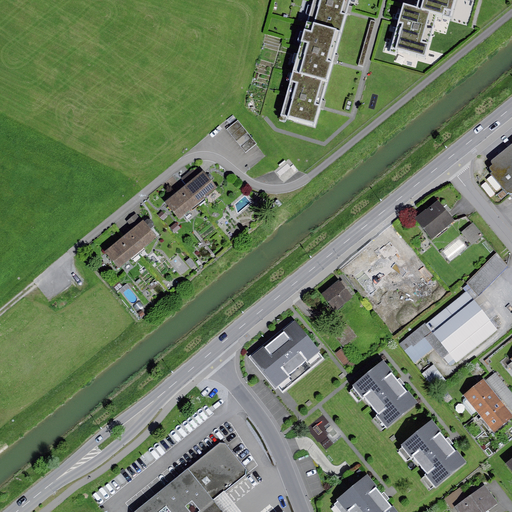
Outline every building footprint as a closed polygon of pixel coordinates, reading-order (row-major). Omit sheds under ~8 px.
[(350,0),(313,0),(307,22),(342,31),(348,11),(350,0)] [(455,0),(418,0),(416,7),(438,13),(451,17),(455,0)] [(416,7),(403,4),(398,22),(392,47),(426,56),(438,13),(416,7)] [(372,20),(358,65),(363,66),(376,21),(372,20)] [(334,62),(342,31),(307,22),(294,72),(327,81),(334,62)] [(327,81),(294,72),(292,76),(282,114),(315,124),(320,107),(327,81)] [(238,121),(227,129),(246,152),(257,144),(238,121)] [(492,172),(490,174),(507,193),(509,191),(510,193),(511,192),(511,144),(491,160),(491,162),(493,165),(490,167),(490,168),(490,170),(492,172)] [(181,178),(186,185),(202,171),(199,168),(193,170),(181,178)] [(186,185),(185,186),(199,203),(217,188),(203,171),(202,171),(186,185)] [(185,186),(165,202),(180,219),(199,203),(185,186)] [(438,200),(416,218),(432,239),(455,220),(438,200)] [(162,211),(158,215),(163,220),(167,216),(162,211)] [(133,229),(124,236),(137,253),(156,237),(150,229),(153,227),(154,223),(151,220),(147,219),(144,221),(144,220),(143,221),(137,213),(126,221),(133,229)] [(176,223),(171,228),(175,233),(180,229),(176,223)] [(473,223),(462,232),(472,245),(483,235),(473,223)] [(124,236),(105,251),(119,268),(137,253),(124,236)] [(365,265),(356,272),(369,288),(370,287),(371,290),(374,291),(376,292),(378,292),(381,292),(383,291),(384,290),(382,286),(383,285),(384,283),(384,281),(384,279),(391,273),(392,274),(408,261),(390,239),(373,252),(375,255),(364,263),(365,265)] [(497,253),(467,283),(480,296),(509,266),(497,253)] [(190,258),(186,262),(191,269),(196,265),(190,258)] [(339,280),(322,294),(336,311),(353,297),(339,280)] [(117,290),(123,286),(119,281),(113,285),(117,290)] [(467,292),(426,325),(456,361),(457,363),(498,330),(467,292)] [(295,320),(249,356),(276,389),(279,387),(283,392),(324,359),(319,352),(320,352),(295,320)] [(343,346),(356,336),(345,321),(332,331),(343,346)] [(456,361),(426,325),(425,323),(399,345),(415,364),(434,349),(443,359),(444,358),(451,366),(456,361)] [(342,349),(335,354),(345,367),(347,365),(349,369),(355,364),(353,360),(351,361),(342,349)] [(383,360),(353,385),(388,427),(418,402),(402,382),(383,360)] [(434,365),(423,374),(435,390),(447,381),(434,365)] [(511,392),(496,373),(487,380),(511,411),(511,392)] [(499,399),(483,380),(463,395),(480,415),(499,399)] [(511,418),(511,415),(499,399),(480,415),(494,433),(511,418)] [(432,420),(401,445),(435,488),(467,462),(450,442),(432,420)] [(225,492),(245,476),(246,470),(224,442),(138,511),(221,511),(213,502),(225,492)] [(368,475),(337,499),(347,511),(398,511),(386,496),(368,475)] [(469,497),(455,507),(458,511),(486,511),(488,511),(498,503),(485,485),(469,497)] [(455,507),(469,497),(462,487),(445,499),(452,509),(455,507)] [(241,511),(225,492),(213,502),(221,511),(241,511)]
